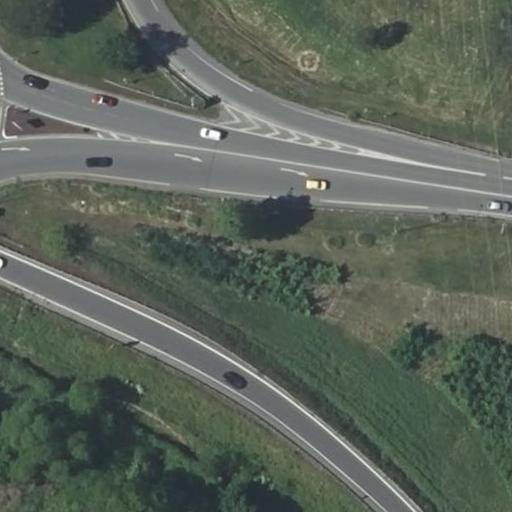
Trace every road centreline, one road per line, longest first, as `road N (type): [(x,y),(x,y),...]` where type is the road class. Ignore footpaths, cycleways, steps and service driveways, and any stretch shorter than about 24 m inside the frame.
road 1 (motorway): [(0,263),(231,372),(402,511)]
road 2 (motorway): [(511,171),(363,139),(225,91),(183,58),(139,0)]
road 3 (primary): [(361,173),(49,98),(0,71)]
road 4 (primary): [(0,160),(41,150),(361,173)]
road 5 (primary): [(361,173),(511,195)]
